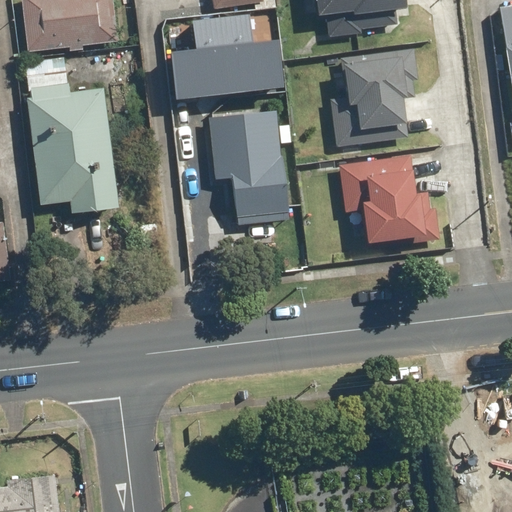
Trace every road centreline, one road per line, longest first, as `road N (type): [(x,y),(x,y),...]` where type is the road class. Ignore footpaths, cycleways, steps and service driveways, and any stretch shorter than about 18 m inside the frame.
road 1 (secondary): [(113,356),(511,311)]
road 2 (unclassified): [(132,511),(113,356)]
